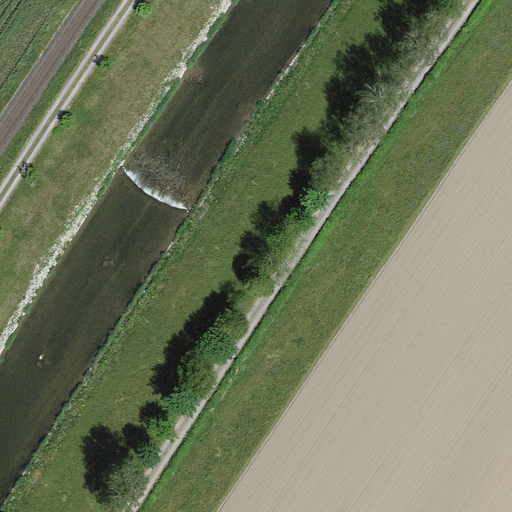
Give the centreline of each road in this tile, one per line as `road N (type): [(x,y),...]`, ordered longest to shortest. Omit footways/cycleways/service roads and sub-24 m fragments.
road 1 (track): [(472,0),(129,511)]
road 2 (track): [(0,211),(137,0)]
